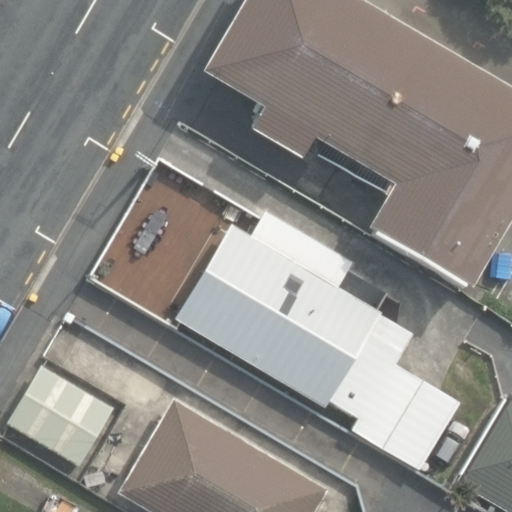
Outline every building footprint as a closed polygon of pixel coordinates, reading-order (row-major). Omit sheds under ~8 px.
[(511,207),(511,85),(366,0),(237,0),(198,67),(259,103),(246,125),(298,156),(312,133),(390,179),(362,224),(465,287),(511,207)] [(376,283),(265,216),(252,238),(231,225),(225,234),(220,231),(205,256),(211,260),(175,320),(325,410),(329,403),(355,419),(349,430),(419,472),(459,405),(395,367),(413,337),(362,306),(376,283)] [(80,468),(114,409),(39,366),(6,425),(80,468)] [(455,486),(499,511),(511,511),(511,395),(510,394),(455,486)] [(312,511),(325,491),(170,400),(116,494),(146,511),(312,511)]
